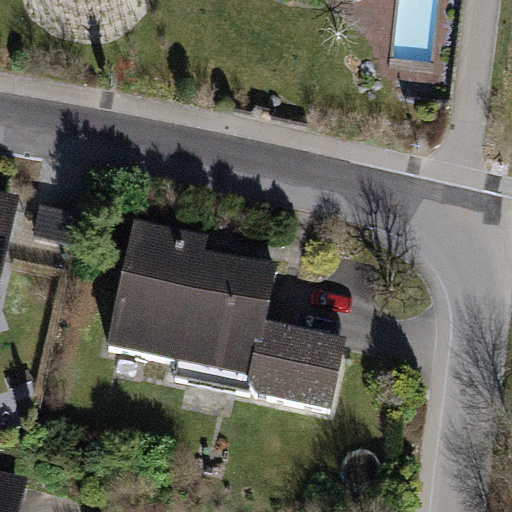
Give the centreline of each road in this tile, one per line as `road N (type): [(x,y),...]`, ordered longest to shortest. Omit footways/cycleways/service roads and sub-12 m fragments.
road 1 (residential): [(0,119),(457,220)]
road 2 (residential): [(453,511),(476,320),(457,220)]
